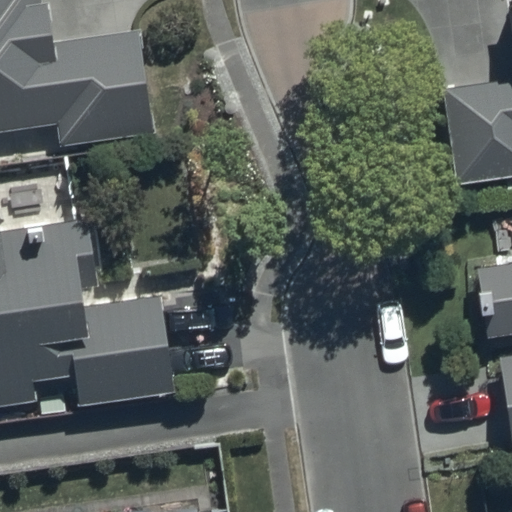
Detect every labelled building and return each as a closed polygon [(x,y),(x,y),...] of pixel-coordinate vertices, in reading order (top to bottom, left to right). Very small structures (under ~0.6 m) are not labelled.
[(0,0),(0,121),(56,113),(59,136),(155,122),(140,20),(55,33),(50,0),(0,0)] [(511,68),(446,79),(456,172),(511,165),(511,68)] [(0,393),(36,388),(33,367),(76,361),(82,398),(176,384),(163,291),(93,301),(89,275),(103,273),(93,207),(1,221),(0,215),(0,393)] [(511,255),(477,260),(485,325),(511,322),(511,347),(503,348),(511,424),(511,255)] [(199,511),(197,492),(78,509),(78,511),(199,511)]
